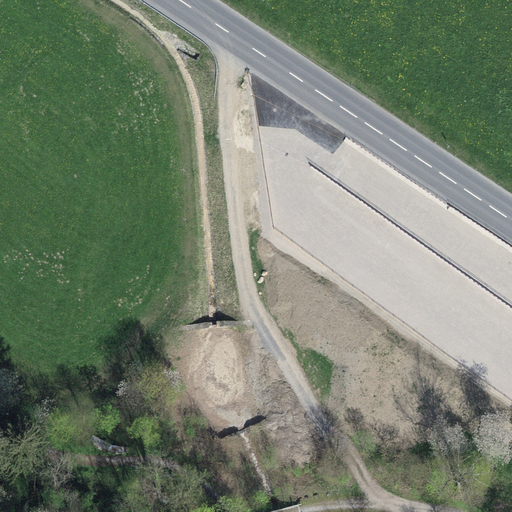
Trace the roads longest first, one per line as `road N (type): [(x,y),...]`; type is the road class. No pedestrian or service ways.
road 1 (primary): [(511,221),(180,0)]
road 2 (track): [(263,414),(266,365),(244,285),(226,111),(227,68),(241,41)]
road 3 (track): [(0,436),(69,458),(172,463),(229,511)]
road 4 (track): [(298,511),(447,511)]
